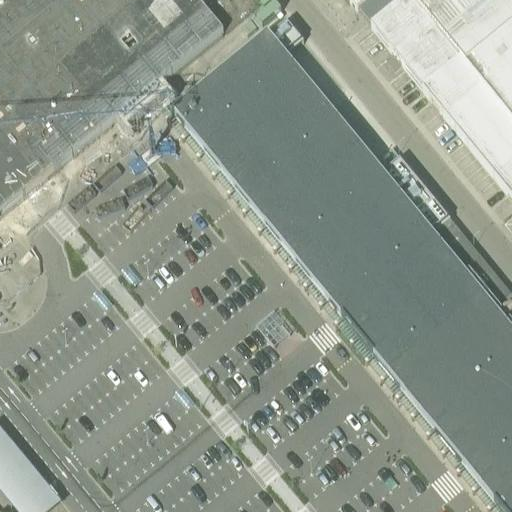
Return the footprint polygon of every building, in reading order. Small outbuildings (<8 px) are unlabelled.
[(0,0),(0,221),(20,206),(29,198),(44,186),(132,114),(142,106),(153,97),(223,39),(192,2),(194,0),(0,0)] [(224,0),(208,0),(201,7),(226,37),(260,9),(252,0),(239,0),(231,8),(224,0)] [(407,0),(409,1),(371,32),(423,96),(511,22),(511,0),(345,0),(357,14),(375,0),(407,0)] [(511,22),(423,96),(511,205),(511,22)] [(174,118),(174,119),(497,511),(511,511),(511,336),(493,314),(511,299),(445,218),(425,194),(400,163),(399,163),(381,178),(371,166),(285,61),(303,46),(287,26),(268,41),(174,118)] [(236,346),(251,364),(280,340),(266,322),(236,346)] [(48,511),(57,505),(0,436),(0,499),(10,511),(48,511)]
